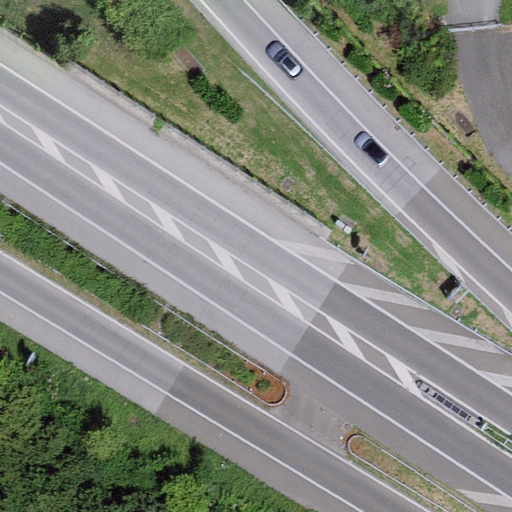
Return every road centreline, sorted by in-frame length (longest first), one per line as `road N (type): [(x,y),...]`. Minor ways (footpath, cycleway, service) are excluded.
road 1 (trunk): [(0,133),(511,487)]
road 2 (trunk): [(511,409),(0,97)]
road 3 (trunk): [(0,277),(394,511)]
road 4 (trunk): [(511,289),(341,128),(222,0)]
